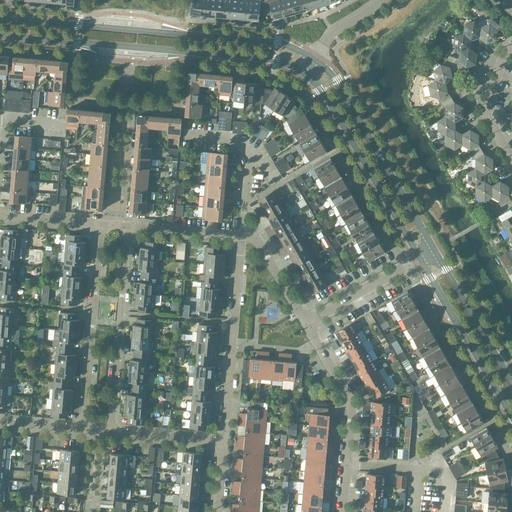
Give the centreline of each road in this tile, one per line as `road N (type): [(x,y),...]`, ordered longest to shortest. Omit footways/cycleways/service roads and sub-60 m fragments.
road 1 (tertiary): [(313,59),(279,43),(0,19)]
road 2 (tertiary): [(0,37),(276,60),(305,74)]
road 3 (tertiary): [(434,249),(338,82),(313,59)]
road 4 (tertiary): [(305,74),(419,257)]
road 5 (residential): [(226,442),(240,237)]
road 6 (residential): [(84,429),(99,225)]
road 7 (residential): [(115,431),(132,228)]
road 8 (residential): [(345,511),(353,409),(305,321)]
road 9 (tertiary): [(419,257),(511,417)]
road 10 (tertiary): [(511,381),(434,249)]
road 11 (residential): [(511,160),(483,110),(500,54),(511,43)]
road 12 (residential): [(305,321),(419,257)]
